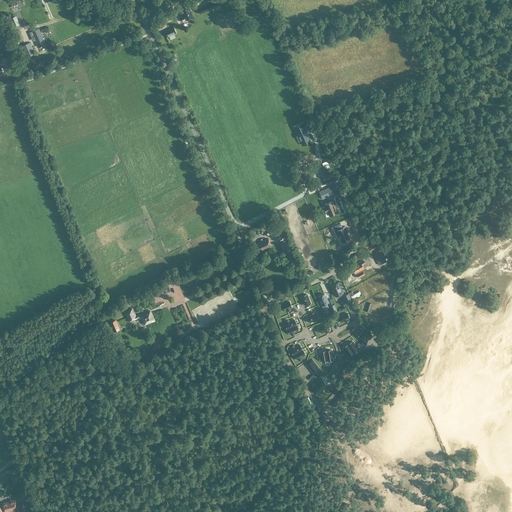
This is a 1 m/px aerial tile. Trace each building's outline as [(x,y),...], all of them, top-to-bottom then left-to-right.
[(218,0),(216,0),(198,8),(200,14),(221,5),(218,0)] [(183,14),(191,11),(188,5),(180,9),(183,14)] [(191,11),(183,14),(183,15),(179,16),(182,22),(185,20),(193,17),(191,11)] [(164,31),(167,37),(176,33),(174,27),(164,31)] [(30,32),(31,36),(33,35),(38,47),(45,43),(39,29),(30,32)] [(24,49),(25,54),(32,51),(30,46),(32,46),(29,38),(18,43),(21,50),(24,49)] [(295,127),(301,142),(309,138),(303,124),(295,127)] [(325,163),(321,165),(326,179),(331,177),(332,177),(327,163),(325,163)] [(310,204),(323,199),(327,197),(328,200),(331,199),(338,196),(333,185),(306,197),(310,204)] [(337,212),(333,205),(334,204),(333,202),(332,202),(332,201),(325,204),(326,206),(323,207),(326,212),(328,211),(330,215),(337,212)] [(341,224),(332,227),(336,237),(339,236),(342,242),(350,238),(345,227),(342,228),(341,224)] [(273,229),(277,237),(282,234),(278,226),(273,229)] [(255,244),(259,252),(271,246),(267,239),(255,244)] [(370,252),(379,248),(375,241),(374,242),(372,244),(371,244),(368,246),(368,245),(367,246),(370,252)] [(288,243),(281,246),(285,255),(292,252),(288,243)] [(377,252),(366,257),(370,265),(381,260),(377,252)] [(361,271),(356,260),(349,264),(352,271),(349,272),(351,277),(355,275),(354,275),(361,271)] [(382,277),(379,273),(374,277),(376,280),(364,287),(365,287),(366,286),(369,293),(372,291),(373,292),(383,286),(382,283),(385,281),(382,277)] [(340,286),(338,283),(331,286),(333,290),(332,290),(335,297),(343,293),(340,286)] [(165,289),(161,291),(166,301),(170,299),(165,289)] [(302,302),(302,303),(303,305),(305,305),(305,306),(311,304),(307,294),(301,297),(303,301),(302,302)] [(322,306),(329,303),(326,297),(326,298),(324,294),(318,297),(320,301),(319,301),(322,306)] [(382,315),(385,307),(381,305),(381,304),(377,303),(372,302),(372,303),(366,300),(365,304),(370,306),(369,310),(374,311),(373,313),(377,314),(378,313),(382,315)] [(288,311),(289,310),(291,310),(290,308),(292,307),(290,302),(280,306),(283,311),(287,309),(288,311)] [(353,307),(348,311),(353,319),(358,316),(353,307)] [(136,316),(132,309),(125,312),(129,321),(141,316),(144,324),(154,320),(150,310),(144,313),(144,312),(140,314),(140,315),(136,316)] [(311,314),(312,315),(307,317),(310,323),(319,319),(316,313),(315,314),(314,312),(311,314)] [(347,313),(338,317),(339,318),(340,321),(340,322),(345,321),(346,320),(347,322),(349,321),(348,319),(350,319),(347,313)] [(110,322),(114,332),(119,329),(115,320),(110,322)] [(289,320),(287,320),(285,321),(286,323),(285,323),(287,329),(296,325),(294,320),(289,321),(289,320)] [(328,324),(319,328),(319,329),(320,332),(321,333),(326,331),(327,331),(327,332),(329,332),(329,330),(330,329),(328,324)] [(298,331),(296,325),(287,329),(289,334),(291,334),(291,335),(293,335),(295,334),(294,333),(298,331)] [(364,329),(360,334),(368,340),(372,335),(371,334),(372,333),(370,331),(369,333),(364,329)] [(360,334),(357,338),(362,342),(361,344),(362,345),(363,344),(364,344),(368,340),(360,334)] [(306,342),(309,347),(317,343),(315,338),(306,342)] [(165,346),(162,341),(153,345),(155,350),(165,346)] [(353,341),(348,345),(354,353),(359,350),(358,348),(359,347),(358,346),(356,347),(353,341)] [(294,346),(293,346),(291,347),(292,349),(290,350),(293,355),(302,350),(299,345),(295,347),(294,346)] [(348,345),(343,348),(347,353),(345,355),(346,356),(348,355),(349,357),(354,353),(348,345)] [(305,355),(302,350),(293,355),(296,360),(298,359),(299,361),(300,360),(302,359),(301,358),(305,355)] [(332,350),(326,351),(328,361),(334,360),(333,358),(335,358),(335,356),(333,356),(333,355),(332,350)] [(321,359),(319,359),(320,361),(321,361),(322,362),(328,361),(326,351),(320,352),(321,357),(321,359)] [(310,367),(305,370),(310,380),(316,377),(310,367)] [(322,379),(312,388),(315,391),(314,391),(317,394),(317,393),(318,394),(327,385),(322,379)] [(10,502),(8,502),(2,504),(2,507),(0,507),(0,506),(0,511),(1,511),(1,510),(3,510),(3,511),(6,511),(18,508),(15,499),(10,501),(10,502)] [(29,511),(26,502),(20,504),(22,511),(29,511)]
